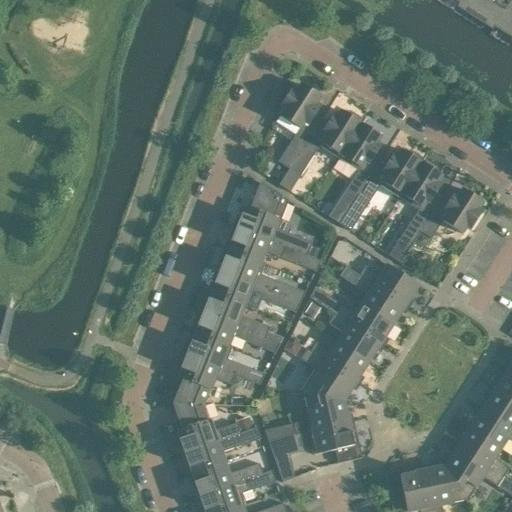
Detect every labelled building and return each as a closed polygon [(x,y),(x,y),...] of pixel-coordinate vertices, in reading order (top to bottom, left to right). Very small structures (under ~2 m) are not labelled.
[(455,0),(454,2),(463,8),(465,5),(464,4),(467,0),(455,0)] [(467,0),(464,4),(465,5),(483,16),(481,20),(489,25),(492,22),(491,22),(505,0),(467,0)] [(511,0),(505,0),(491,22),(492,22),(510,34),(508,37),(511,39),(511,0)] [(297,124),(275,158),(286,165),(317,117),(311,113),(318,102),(314,100),(318,94),(297,80),(293,86),(290,84),(278,103),(281,106),(277,111),(297,124)] [(317,117),(286,165),(298,172),(317,142),(336,154),(358,120),(356,118),(358,115),(346,107),(344,111),(338,107),(334,113),(331,111),(324,121),(317,117)] [(358,120),(336,154),(355,167),(343,185),(354,191),(355,192),(378,156),(371,152),(378,141),(375,139),(378,133),(358,120)] [(354,191),(336,220),(348,227),(378,181),(397,193),(419,159),(416,157),(419,154),(407,146),(404,150),(399,146),(395,152),(391,150),(384,160),(378,156),(355,192),(354,191)] [(396,236),(386,251),(398,259),(408,244),(411,238),(418,228),(417,228),(438,195),(432,191),(439,180),(435,178),(439,172),(433,168),(435,165),(423,157),(421,160),(419,159),(397,193),(415,205),(396,236)] [(286,165),(276,181),(287,188),(298,172),(286,165)] [(235,212),(230,223),(303,252),(303,251),(308,238),(276,225),(279,217),(278,216),(286,198),(286,197),(258,180),(248,204),(243,202),(240,211),(239,211),(238,213),(235,212)] [(438,195),(417,228),(418,228),(429,235),(440,217),(460,230),(464,224),(467,226),(479,207),(476,204),(480,198),(459,185),(455,191),(452,189),(445,200),(438,195)] [(230,223),(226,233),(230,235),(229,237),(229,238),(226,246),(259,258),(263,248),(313,268),(318,257),(315,256),(304,251),(303,251),(303,252),(230,223)] [(418,228),(411,238),(417,242),(425,241),(429,235),(418,228)] [(308,242),(304,251),(315,256),(319,246),(308,242)] [(218,254),(214,265),(298,299),(303,288),(258,271),(263,259),(259,258),(226,246),(223,254),(223,253),(222,256),(218,254)] [(357,270),(356,272),(403,301),(416,281),(384,261),(377,272),(363,262),(357,270)] [(343,262),(337,273),(350,281),(365,291),(359,300),(390,321),(403,301),(356,272),(357,270),(343,262)] [(214,265),(209,276),(213,277),(212,280),(209,288),(242,301),(245,303),(250,292),(293,309),(298,299),(214,265)] [(306,294),(306,295),(314,299),(331,311),(332,310),(378,340),(390,321),(359,300),(356,298),(351,306),(347,306),(321,289),(312,284),(308,291),(306,294)] [(201,297),(197,307),(263,334),(267,323),(238,311),(242,301),(209,288),(206,296),(205,298),(201,297)] [(308,298),(302,309),(311,314),(317,304),(308,298)] [(197,307),(193,318),(196,320),(195,322),(196,322),(193,330),(225,343),(225,342),(229,333),(272,350),(277,339),(263,334),(197,307)] [(331,311),(325,319),(340,329),(334,339),(366,359),(378,340),(332,310),(331,311)] [(184,339),(180,350),(232,371),(231,371),(232,372),(243,376),(257,381),(262,370),(224,356),(229,344),(225,342),(225,343),(193,330),(189,338),(188,341),(184,339)] [(287,334),(281,345),(292,352),(298,341),(287,334)] [(307,347),(307,348),(353,378),(366,359),(334,339),(327,348),(313,339),(307,347)] [(296,389),(296,390),(301,390),(341,397),(353,378),(307,348),(307,347),(304,345),(297,356),(312,365),(296,389)] [(180,376),(171,400),(201,401),(207,386),(208,387),(212,375),(227,381),(231,371),(232,371),(180,350),(176,361),(179,362),(179,365),(175,374),(180,376)] [(511,371),(504,367),(492,386),(511,399),(511,371)] [(232,372),(228,382),(234,384),(241,381),(243,376),(232,372)] [(511,399),(492,386),(479,405),(511,426),(511,399)] [(290,420),(262,427),(265,437),(292,430),(292,431),(346,419),(341,397),(301,390),(307,416),(290,420)] [(201,401),(171,400),(179,425),(174,427),(177,436),(178,439),(174,440),(178,451),(238,430),(238,429),(234,419),(211,427),(207,416),(206,416),(201,401)] [(511,426),(479,405),(467,424),(498,445),(504,435),(511,439),(511,426)] [(247,415),(234,419),(238,429),(245,427),(251,425),(247,415)] [(292,430),(265,437),(269,449),(308,439),(311,451),(332,446),(335,460),(358,455),(352,428),(348,429),(346,419),(292,431),(292,430)] [(251,425),(245,427),(249,438),(258,436),(254,424),(251,425)] [(467,424),(455,443),(501,473),(502,472),(507,464),(492,454),(498,445),(467,424)] [(238,430),(178,451),(182,462),(185,460),(186,463),(187,463),(190,471),(223,459),(219,449),(249,438),(245,427),(238,429),(238,430)] [(455,443),(442,462),(465,496),(480,473),(495,483),(511,494),(511,492),(511,478),(502,472),(501,473),(455,443)] [(193,482),(189,483),(193,494),(261,470),(260,470),(257,460),(227,470),(223,459),(190,471),(192,479),(193,482)] [(442,462),(420,467),(429,511),(440,511),(439,501),(465,496),(442,462)] [(290,464),(276,467),(280,478),(292,474),(290,464)] [(409,465),(382,470),(384,477),(390,511),(416,506),(417,511),(429,511),(420,467),(410,469),(409,465)] [(269,467),(260,470),(261,470),(264,481),(273,478),(269,467)] [(261,470),(193,494),(197,505),(201,504),(201,506),(202,506),(204,511),(210,511),(242,501),(239,492),(240,490),(264,481),(261,470)] [(280,511),(284,511),(281,500),(247,511),(245,510),(242,501),(210,511),(280,511)]
